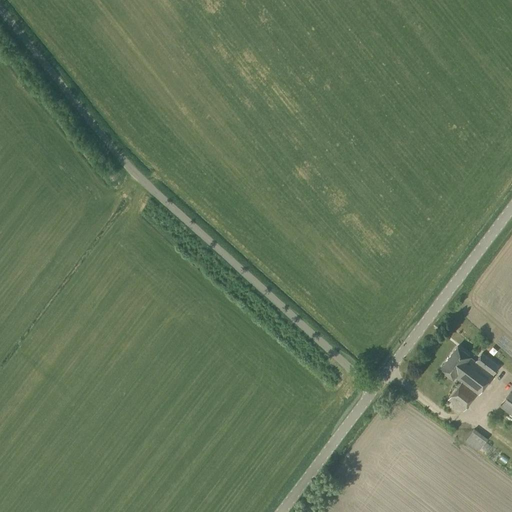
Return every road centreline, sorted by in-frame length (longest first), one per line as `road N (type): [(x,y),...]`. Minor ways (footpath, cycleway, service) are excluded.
road 1 (unclassified): [(372,390),(150,193),(0,10)]
road 2 (unclassified): [(372,390),(511,207)]
road 3 (unclassified): [(281,511),(372,390)]
